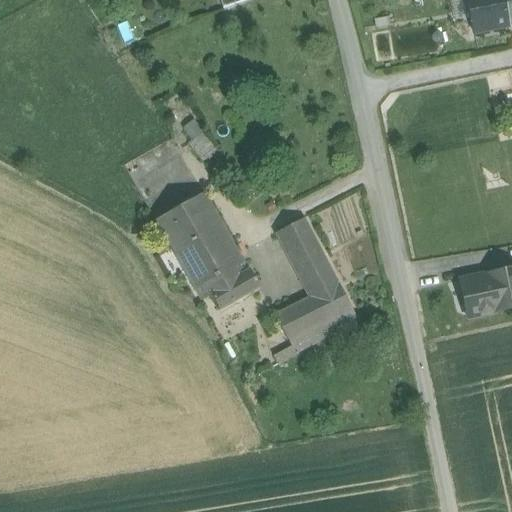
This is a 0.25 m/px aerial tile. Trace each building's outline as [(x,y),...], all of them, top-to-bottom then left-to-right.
[(503,0),(466,0),(473,35),(509,27),(503,0)] [(511,0),(503,0),(509,27),(511,26),(511,0)] [(195,146),(207,140),(198,122),(186,128),(195,146)] [(250,269),(209,197),(157,226),(199,301),(210,296),(208,293),(241,274),(241,275),(250,269)] [(292,261),(318,246),(303,219),(277,232),(292,261)] [(311,298),(338,285),(318,246),(292,261),(311,298)] [(208,293),(210,296),(219,312),(262,288),(252,269),(250,269),(241,275),(208,293)] [(511,271),(487,277),(486,276),(464,281),(472,319),(495,314),(494,313),(511,309),(511,271)] [(311,298),(274,316),(289,343),(352,311),(338,285),(311,298)] [(358,322),(352,311),(289,343),(291,347),(296,355),(358,322)] [(278,365),(296,355),(291,347),(273,356),(278,365)]
